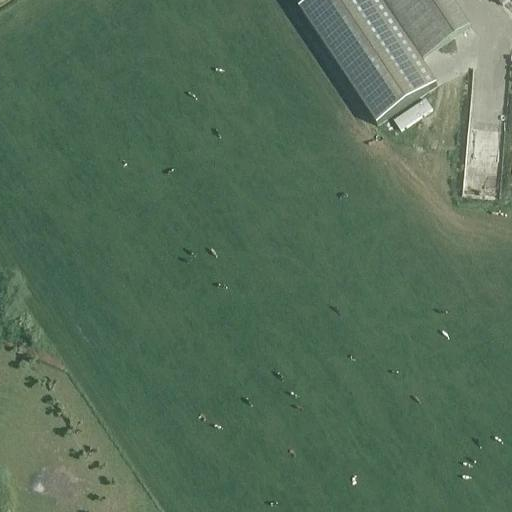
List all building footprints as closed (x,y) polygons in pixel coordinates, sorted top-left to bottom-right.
[(317,0),(299,13),(377,129),(437,89),(377,0),(317,0)] [(381,0),(423,61),(469,30),(449,0),(381,0)] [(495,91),(508,93),(511,71),(511,67),(500,65),(495,91)] [(430,96),(395,120),(403,132),(438,108),(430,96)] [(469,166),(469,195),(499,195),(499,166),(469,166)]
